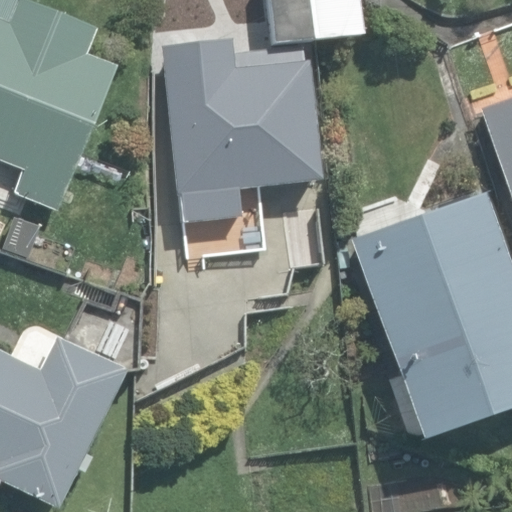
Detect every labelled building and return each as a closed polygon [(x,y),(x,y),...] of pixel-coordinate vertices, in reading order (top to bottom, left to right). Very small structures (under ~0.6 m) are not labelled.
[(14,190),(58,210),(119,69),(88,56),(99,31),(27,0),(0,0),(0,164),(21,174),(14,190)] [(306,41),(303,0),(262,0),(265,44),(306,41)] [(303,0),(306,41),(356,38),(352,0),(303,0)] [(178,195),(181,222),(234,217),(232,190),(316,182),(304,62),(300,62),(299,60),(300,60),(299,48),(228,55),(227,41),(157,48),(172,196),(178,195)] [(511,97),(477,110),(511,209),(511,97)] [(347,232),(415,441),(511,408),(511,279),(483,190),(347,232)] [(280,213),(286,269),(319,266),(313,210),(280,213)] [(2,241),(32,253),(41,230),(11,218),(2,241)] [(0,482),(55,509),(122,372),(52,338),(37,370),(0,352),(0,482)]
